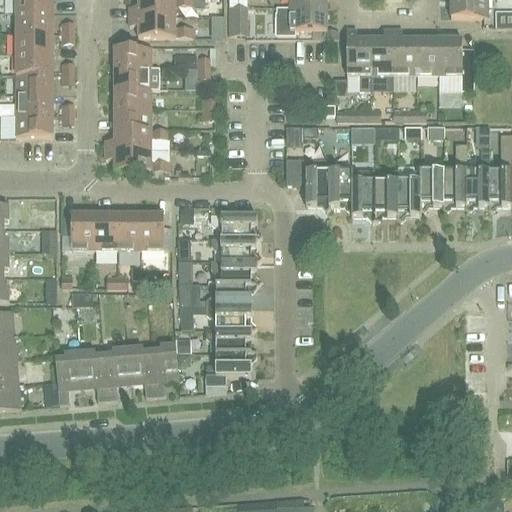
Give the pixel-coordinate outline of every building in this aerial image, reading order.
[(15,0),(16,16),(53,16),(53,0),(15,0)] [(129,10),(129,19),(175,19),(175,9),(193,9),(193,0),(137,0),(138,10),(129,10)] [(227,0),(228,9),(246,9),(246,0),(227,0)] [(290,0),(290,10),(327,10),(327,0),(290,0)] [(450,0),(451,21),(488,21),(487,0),(450,0)] [(246,9),(228,9),(227,9),(228,39),(247,39),(248,9),(246,9)] [(327,10),(290,10),(290,11),(277,11),(277,39),(296,39),(296,34),(327,34),(327,43),(339,43),(338,33),(327,33),(327,10)] [(53,16),(16,16),(16,36),(53,36),(53,16)] [(175,19),(129,19),(129,29),(137,29),(137,40),(193,40),(193,30),(175,30),(175,19)] [(61,36),(74,37),(74,25),(61,25),(61,36)] [(368,95),(368,42),(357,42),(357,33),(347,33),(347,79),(359,79),(359,95),(368,95)] [(392,79),(392,33),(384,33),(384,42),(368,42),(368,95),(370,95),(370,79),(392,79)] [(392,33),(392,79),(414,79),(414,42),(403,42),(403,33),(392,33)] [(53,36),(16,36),(15,56),(53,57),(53,36)] [(74,37),(61,36),(61,47),(74,47),(74,37)] [(414,42),(414,79),(438,79),(438,42),(414,42)] [(438,42),(438,79),(462,79),(462,95),(474,95),(474,69),(462,69),(462,42),(438,42)] [(114,51),(114,72),(159,72),(159,71),(151,71),(151,51),(114,51)] [(53,57),(15,56),(15,77),(53,77),(53,57)] [(196,61),(196,72),(210,72),(209,60),(196,61)] [(61,66),(61,77),(74,77),(74,66),(61,66)] [(114,72),(114,92),(151,92),(159,92),(159,72),(114,72)] [(210,72),(196,72),(196,83),(209,83),(210,72)] [(15,97),(53,97),(53,77),(15,77),(15,97)] [(74,77),(61,77),(61,88),(74,88),(74,77)] [(151,92),(114,92),(114,112),(151,112),(151,92)] [(15,118),(53,118),(53,97),(15,97),(15,118)] [(202,102),(202,112),(215,112),(215,102),(202,102)] [(61,118),(74,118),(74,107),(61,107),(61,118)] [(334,108),(324,109),(325,118),(334,118),(334,108)] [(114,112),(114,133),(151,133),(151,112),(114,112)] [(215,112),(202,112),(202,124),(215,123),(215,112)] [(393,116),(392,126),(414,126),(414,112),(398,112),(398,113),(394,113),(393,116)] [(426,112),(414,112),(414,126),(426,126),(426,112)] [(368,125),(368,114),(344,114),(344,125),(338,125),(338,124),(338,125),(368,125)] [(368,114),(368,125),(381,125),(381,114),(368,114)] [(53,118),(15,118),(15,139),(53,139),(53,118)] [(74,118),(61,118),(61,129),(74,129),(74,118)] [(488,213),(489,213),(489,164),(489,130),(476,130),(476,148),(481,153),(481,166),(479,168),(479,174),(467,174),(467,148),(466,148),(466,210),(466,212),(469,216),(474,210),(488,211),(488,213)] [(286,141),(302,141),(302,131),(286,131),(286,141)] [(316,131),(302,131),(302,141),(316,141),(316,131)] [(105,144),(105,154),(151,154),(151,143),(169,143),(169,133),(151,133),(114,133),(114,144),(105,144)] [(489,164),(489,213),(492,216),(497,211),(511,210),(511,139),(501,139),(501,174),(490,174),(490,164),(489,164)] [(443,165),(443,210),(443,212),(446,216),(451,210),(466,210),(466,148),(456,148),(456,175),(444,175),(444,165),(443,165)] [(151,154),(105,154),(105,163),(114,163),(114,175),(169,175),(169,165),(150,165),(151,154)] [(329,213),(329,174),(317,174),(317,168),(314,165),(314,164),(306,164),(306,210),(322,210),(327,216),(329,213)] [(329,174),(329,213),(330,212),(330,210),(344,210),(350,215),(352,214),(351,174),(340,174),(340,168),(336,165),(336,164),(329,164),(329,174)] [(420,175),(420,220),(421,220),(421,214),(424,215),(429,210),(443,210),(443,165),(437,165),(433,169),(433,175),(420,175)] [(397,175),(397,223),(401,226),(406,220),(420,220),(420,175),(414,175),(414,171),(397,171),(397,175)] [(351,174),(352,214),(352,220),(367,220),(372,226),(374,226),(374,185),(363,184),(363,178),(359,175),(359,174),(351,174)] [(374,185),(374,226),(378,226),(383,220),(397,220),(397,222),(397,223),(397,175),(391,175),(387,178),(387,185),(374,185)] [(0,233),(4,233),(4,225),(9,225),(9,209),(0,208),(0,233)] [(71,254),(94,254),(94,216),(71,216),(71,254)] [(94,254),(117,254),(117,216),(94,216),(94,254)] [(117,254),(140,254),(140,216),(117,216),(117,254)] [(140,216),(140,254),(163,254),(163,216),(140,216)] [(220,242),(260,242),(262,240),(257,234),(257,219),(210,219),(210,226),(215,230),(220,230),(220,242)] [(4,242),(4,233),(0,233),(0,257),(9,258),(9,242),(4,242)] [(190,242),(177,242),(178,264),(190,264),(190,242)] [(211,264),(211,265),(259,265),(262,262),(257,257),(257,243),(259,243),(260,242),(220,242),(211,242),(211,249),(214,253),(220,253),(220,264),(211,264)] [(9,273),(9,258),(0,257),(0,281),(4,282),(4,273),(9,273)] [(215,288),(259,288),(262,285),(257,280),(257,266),(258,266),(259,265),(211,265),(211,272),(214,276),(220,276),(220,287),(215,287),(215,288)] [(72,292),(72,279),(61,279),(61,291),(72,292)] [(117,293),(117,279),(106,279),(106,293),(117,293)] [(117,279),(117,293),(128,293),(128,279),(117,279)] [(4,290),(4,282),(0,281),(0,306),(9,306),(9,290),(4,290)] [(171,297),(171,284),(160,284),(160,297),(171,297)] [(178,289),(178,292),(179,310),(192,310),(191,288),(178,289)] [(205,304),(205,310),(251,311),(251,296),(259,288),(215,288),(215,300),(209,300),(205,304)] [(194,334),(192,317),(192,310),(180,310),(181,334),(194,334)] [(205,333),(254,333),(257,331),(251,326),(251,311),(205,310),(205,317),(210,322),(215,322),(215,333),(205,333)] [(0,339),(14,339),(12,314),(0,315),(0,339)] [(215,344),(215,356),(257,356),(257,354),(251,348),(251,334),(253,334),(254,333),(205,333),(205,340),(209,344),(215,344)] [(0,364),(16,363),(14,339),(0,339),(0,364)] [(163,384),(178,383),(175,347),(159,348),(160,353),(151,354),(155,401),(165,400),(163,384)] [(145,401),(155,401),(151,354),(143,354),(142,350),(127,351),(130,387),(143,386),(145,401)] [(116,388),(130,387),(127,351),(111,352),(112,357),(103,358),(107,404),(117,404),(116,388)] [(97,405),(107,404),(103,358),(95,358),(94,354),(78,355),(81,391),(96,390),(97,405)] [(67,392),(81,391),(78,355),(63,356),(64,361),(55,361),(59,408),(68,408),(67,392)] [(257,359),(257,356),(215,356),(215,368),(205,368),(205,397),(225,395),(225,380),(251,380),(251,365),(257,359)] [(0,389),(18,387),(16,363),(0,364),(0,389)] [(44,386),(44,394),(57,393),(56,385),(44,386)] [(0,389),(0,413),(20,412),(18,387),(0,389)]
